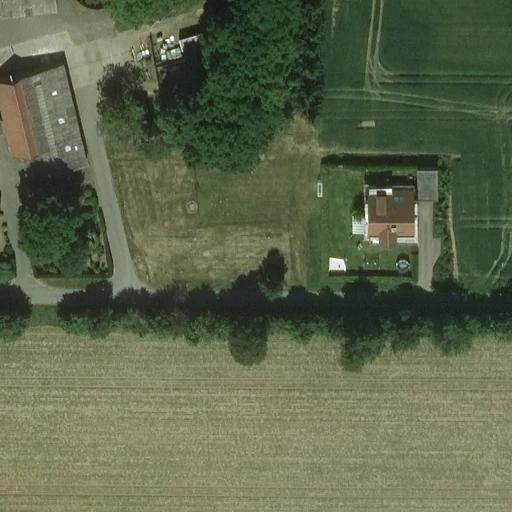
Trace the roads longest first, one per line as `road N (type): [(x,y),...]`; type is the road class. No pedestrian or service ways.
road 1 (unclassified): [(0,300),(511,302)]
road 2 (track): [(130,302),(85,53),(65,24),(0,39)]
